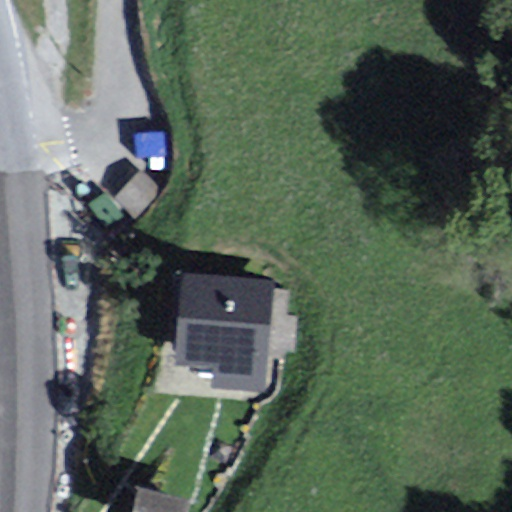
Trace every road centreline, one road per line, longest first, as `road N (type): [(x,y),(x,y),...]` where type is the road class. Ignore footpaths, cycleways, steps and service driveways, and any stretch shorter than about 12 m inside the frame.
road 1 (residential): [(19,350),(92,124),(108,0)]
road 2 (secondary): [(0,169),(19,350)]
road 3 (secondary): [(19,350),(13,511)]
